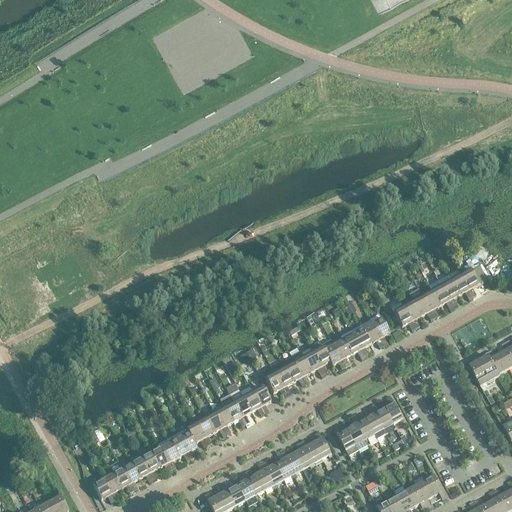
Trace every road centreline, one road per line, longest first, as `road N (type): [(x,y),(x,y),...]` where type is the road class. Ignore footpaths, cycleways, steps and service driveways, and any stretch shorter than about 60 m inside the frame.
road 1 (motorway): [(0,223),(424,0)]
road 2 (motorway): [(0,210),(382,0)]
road 3 (motorway): [(0,181),(329,0)]
road 4 (motorway): [(0,161),(291,0)]
road 5 (motorway): [(242,0),(0,134)]
road 6 (motorway): [(193,0),(0,110)]
road 7 (motorway): [(157,0),(0,97)]
road 8 (residential): [(306,511),(438,440)]
